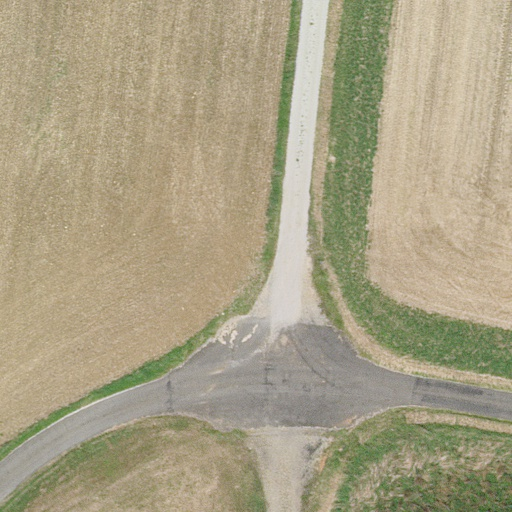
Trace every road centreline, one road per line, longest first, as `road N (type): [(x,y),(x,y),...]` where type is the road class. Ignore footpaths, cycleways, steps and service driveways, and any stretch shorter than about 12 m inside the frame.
road 1 (residential): [(0,484),(27,454),(93,416),(208,384),(277,377),(511,409)]
road 2 (track): [(277,511),(277,377),(315,0)]
